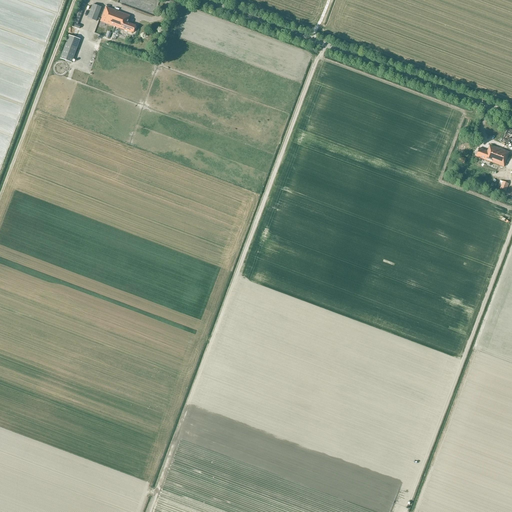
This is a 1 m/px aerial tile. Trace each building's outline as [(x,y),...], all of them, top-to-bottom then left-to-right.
[(82,0),(72,26),(80,29),(81,25),(78,24),(86,0),(82,0)] [(87,18),(96,21),(101,7),(92,4),(87,18)] [(136,25),(128,22),(131,16),(106,6),(101,21),(131,33),(132,33),(133,33),(136,25)] [(80,39),(69,35),(60,59),(72,63),(80,39)] [(476,156),(504,167),(509,152),(489,145),(487,151),(479,148),(476,156)] [(499,188),(506,191),(509,184),(502,181),(499,188)]
